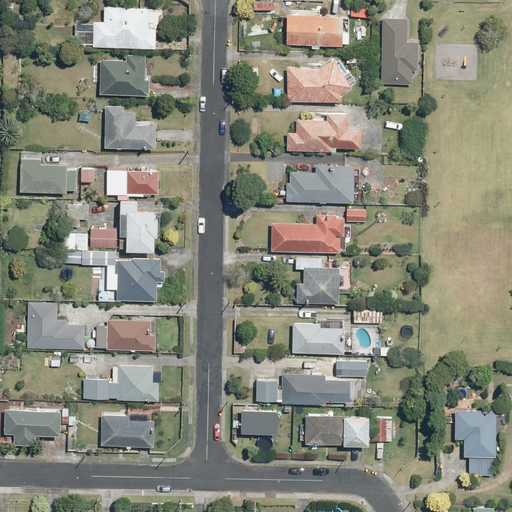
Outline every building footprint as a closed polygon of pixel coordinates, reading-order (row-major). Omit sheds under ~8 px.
[(96,18),(96,43),(160,43),(160,23),(153,23),(153,3),(107,3),(107,18),(96,18)] [(374,6),(354,4),(353,13),(373,15),(374,6)] [(289,11),(289,41),(315,41),(315,44),(323,44),(323,41),(347,41),(349,24),(347,11),(289,11)] [(385,16),(383,81),(415,81),(415,67),(420,67),(421,39),(409,39),(409,16),(385,16)] [(95,41),(95,21),(89,21),(89,24),(79,24),(79,41),(95,41)] [(103,57),(102,90),(153,90),(153,74),(149,74),(149,51),(129,51),(129,57),(103,57)] [(290,64),(290,98),(345,97),(345,88),(356,82),(355,80),(359,77),(353,66),(348,69),(338,53),(323,63),(290,64)] [(107,120),(107,143),(159,144),(159,121),(139,121),(139,108),(127,108),(127,102),(108,101),(107,120)] [(289,129),(289,147),(340,148),(340,143),(365,143),(365,123),(352,123),(352,108),(331,108),(331,115),(299,115),(299,129),(289,129)] [(23,159),(23,188),(70,188),(70,187),(79,187),(80,167),(70,166),(70,160),(44,160),(44,149),(23,149),(23,159)] [(289,179),(289,198),(358,198),(358,161),(319,161),(319,169),(292,168),(292,179),(289,179)] [(98,164),(84,164),(84,179),(98,179),(98,164)] [(162,167),(109,166),(109,192),(130,192),(130,193),(146,193),(146,190),(161,191),(162,167)] [(423,189),(408,189),(407,205),(422,206),(423,189)] [(13,197),(3,195),(1,206),(11,208),(13,197)] [(123,244),(160,245),(160,230),(163,230),(163,219),(164,219),(164,207),(160,207),(160,205),(141,204),(141,195),(124,195),(123,244)] [(91,203),(69,202),(69,214),(91,215),(91,203)] [(369,206),(349,207),(349,219),(369,218),(369,206)] [(274,219),(274,247),(343,249),(343,232),(347,232),(347,214),(340,214),(340,211),(320,211),(320,220),(274,219)] [(121,226),(93,225),(93,243),(120,244),(121,226)] [(120,286),(119,296),(160,297),(160,278),(167,278),(167,267),(163,267),(164,256),(134,255),(134,256),(119,256),(119,248),(84,247),(84,248),(64,248),(64,260),(84,260),(84,261),(110,262),(109,286),(120,286)] [(306,280),(300,280),(299,299),(342,300),(342,264),(306,264),(306,280)] [(30,299),(29,345),(87,346),(87,322),(70,321),(70,316),(60,316),(60,299),(30,299)] [(386,308),(357,307),(357,320),(385,320),(386,308)] [(154,317),(110,316),(109,323),(99,322),(98,345),(109,345),(109,346),(158,347),(158,331),(153,331),(154,317)] [(295,320),(295,349),(348,349),(347,324),(323,324),(323,320),(295,320)] [(63,366),(63,354),(53,354),(53,366),(63,366)] [(111,376),(86,375),(86,395),(110,396),(110,394),(120,394),(120,396),(161,397),(162,381),(163,381),(164,369),(156,369),(156,362),(121,361),(120,379),(111,379),(111,376)] [(367,361),(337,361),(336,376),(366,377),(367,361)] [(327,375),(283,375),(283,405),(327,405),(327,403),(352,403),(353,390),(352,380),(327,380),(327,375)] [(276,382),(256,382),(255,401),(276,402),(276,382)] [(65,405),(8,405),(8,429),(18,429),(18,439),(40,439),(40,429),(65,429),(65,405)] [(497,410),(456,410),(456,439),(465,438),(465,456),(469,456),(469,476),(494,476),(494,456),(497,456),(497,410)] [(104,442),(157,442),(157,416),(132,415),(132,411),(104,411),(104,442)] [(348,412),(308,412),(308,440),(349,441),(349,440),(373,440),(374,411),(348,411),(348,412)] [(280,413),(242,412),(242,435),(279,436),(280,413)] [(394,415),(376,415),(376,438),(393,438),(394,415)]
